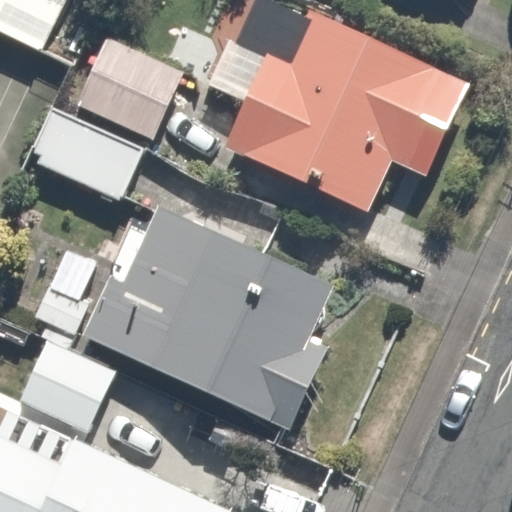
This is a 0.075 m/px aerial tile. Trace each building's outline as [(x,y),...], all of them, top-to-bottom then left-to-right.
[(0,0),(0,31),(39,49),(61,0),(0,0)] [(320,14),(297,67),(272,57),(232,149),(257,159),(387,215),(407,168),(429,178),(472,79),(320,14)] [(102,36),(72,102),(156,140),(185,74),(102,36)] [(149,148),(56,106),(31,161),(152,217),(126,274),(116,270),(86,336),(292,431),(326,358),(304,348),(333,285),(247,245),(255,226),(138,172),(149,148)] [(40,338),(10,406),(85,440),(115,372),(40,338)] [(67,469),(0,437),(0,511),(227,511),(79,443),(67,469)]
